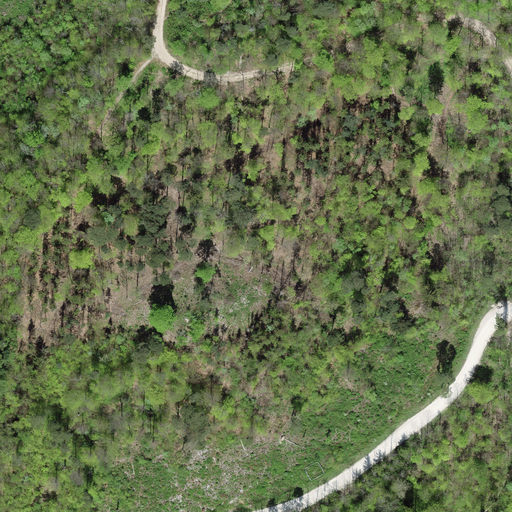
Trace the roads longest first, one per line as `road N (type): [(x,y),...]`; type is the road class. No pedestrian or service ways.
road 1 (track): [(511,67),(486,32),(456,17),(427,15),(351,47),(235,76),(187,71),(158,50)]
road 2 (unclassified): [(275,511),(334,486),(442,402),(490,322),(511,311)]
